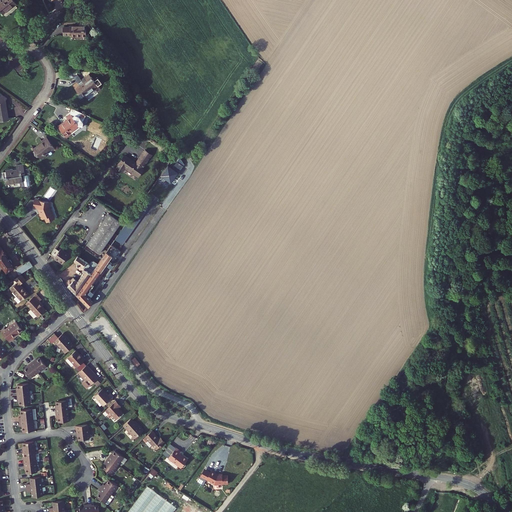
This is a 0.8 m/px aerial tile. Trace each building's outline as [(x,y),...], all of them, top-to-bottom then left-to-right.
[(0,3),(0,11),(2,15),(16,4),(13,0),(3,0),(1,2),(0,3)] [(70,27),(63,27),(63,35),(70,35),(70,37),(86,36),(86,26),(70,26),(70,27)] [(84,83),(81,80),(77,83),(73,86),(79,93),(81,91),(82,92),(81,93),(83,95),(84,94),(85,96),(94,89),(97,92),(101,89),(91,77),(84,83)] [(4,96),(0,93),(0,121),(1,122),(3,121),(3,122),(8,121),(6,106),(5,106),(4,102),(7,98),(4,96)] [(72,109),(70,113),(66,116),(69,121),(68,121),(67,120),(64,122),(65,123),(59,128),(66,138),(71,134),(71,133),(79,127),(82,127),(82,123),(86,115),(72,109)] [(54,148),(46,137),(41,141),(42,143),(39,145),(40,146),(34,151),(41,160),(46,156),(45,155),(54,148)] [(125,155),(116,168),(120,171),(123,167),(125,168),(138,177),(144,168),(143,168),(152,155),(145,150),(136,163),(125,155)] [(172,168),(168,165),(159,178),(164,181),(166,178),(171,181),(180,168),(175,164),(172,168)] [(13,169),(5,170),(7,178),(4,178),(4,180),(5,180),(6,185),(20,182),(21,187),(30,186),(27,170),(27,171),(26,169),(24,169),(23,165),(16,166),(16,170),(13,170),(13,169)] [(153,201),(146,195),(115,239),(122,244),(153,201)] [(48,202),(34,200),(33,207),(39,208),(39,210),(41,214),(40,214),(40,215),(40,216),(42,220),(45,218),(47,223),(54,220),(51,212),(50,213),(48,207),(49,206),(49,204),(48,202)] [(119,220),(109,213),(106,217),(108,218),(105,221),(104,220),(101,224),(111,231),(119,220)] [(119,220),(111,231),(113,232),(121,222),(119,220)] [(101,224),(98,228),(100,230),(108,235),(110,237),(113,232),(111,231),(101,224)] [(89,241),(87,244),(97,251),(108,235),(100,230),(98,231),(97,230),(92,237),(93,238),(91,242),(89,241)] [(108,235),(97,251),(99,253),(110,237),(108,235)] [(71,252),(58,243),(50,255),(62,264),(71,252)] [(111,244),(97,264),(76,294),(80,298),(79,299),(81,301),(82,300),(88,307),(92,302),(87,296),(102,274),(114,257),(119,250),(111,244)] [(0,262),(7,272),(14,267),(12,264),(13,264),(13,262),(12,260),(10,259),(9,260),(5,255),(6,254),(1,246),(0,247),(0,262)] [(90,264),(78,256),(74,261),(78,264),(77,264),(76,265),(77,266),(77,267),(78,267),(79,268),(82,270),(83,270),(83,271),(84,272),(77,282),(73,278),(71,279),(68,279),(67,281),(67,284),(68,285),(68,286),(72,290),(76,294),(97,264),(94,261),(91,262),(90,264)] [(114,257),(102,274),(106,277),(118,260),(114,257)] [(33,265),(30,260),(16,269),(19,274),(33,265)] [(26,280),(21,274),(15,279),(17,282),(11,289),(21,301),(29,294),(20,285),(26,280)] [(42,300),(37,294),(26,304),(38,317),(46,310),(39,302),(42,300)] [(5,327),(1,330),(10,342),(14,339),(13,337),(23,330),(16,322),(7,329),(5,327)] [(69,338),(64,333),(55,341),(66,353),(74,346),(68,338),(69,338)] [(76,350),(68,357),(77,367),(85,360),(83,357),(82,357),(76,350)] [(47,366),(40,358),(35,362),(34,361),(31,363),(38,372),(47,366)] [(30,379),(38,372),(31,363),(28,365),(29,366),(24,370),(30,379)] [(87,387),(98,378),(87,365),(80,372),(86,379),(83,381),(83,383),(87,387)] [(28,384),(18,385),(19,392),(17,392),(18,396),(29,395),(28,384)] [(109,395),(103,388),(95,395),(105,405),(114,397),(111,393),(109,395)] [(31,405),(29,395),(18,396),(18,400),(20,400),(20,406),(31,405)] [(121,406),(117,401),(106,410),(109,414),(111,412),(117,419),(123,413),(119,408),(121,406)] [(68,412),(67,402),(56,403),(57,409),(56,410),(56,413),(68,412)] [(36,410),(21,411),(22,419),(19,419),(20,422),(33,421),(37,421),(36,410)] [(68,412),(56,413),(57,417),(58,417),(59,424),(69,422),(68,412)] [(132,418),(124,425),(133,436),(135,438),(144,430),(139,424),(138,425),(132,418)] [(34,432),(33,421),(20,422),(20,426),(22,426),(23,433),(34,432)] [(88,426),(76,427),(77,435),(78,435),(79,441),(90,440),(88,426)] [(153,431),(144,438),(147,442),(148,441),(156,449),(163,442),(160,439),(159,439),(155,435),(155,434),(153,431)] [(23,454),(25,454),(35,453),(34,442),(23,444),(24,450),(23,450),(23,454)] [(170,443),(163,454),(168,458),(175,447),(170,443)] [(182,451),(177,447),(169,458),(180,466),(181,465),(183,467),(185,467),(186,465),(186,462),(189,459),(181,453),(182,451)] [(109,459),(118,466),(121,463),(123,464),(127,459),(116,451),(112,456),(111,456),(109,459)] [(36,463),(35,453),(25,454),(25,460),(24,460),(24,464),(36,463)] [(118,466),(109,459),(106,462),(107,463),(104,468),(112,474),(118,466)] [(38,473),(36,463),(24,464),(25,468),(26,468),(27,474),(38,473)] [(202,475),(208,479),(211,473),(205,469),(202,475)] [(217,472),(213,470),(211,473),(208,479),(212,481),(212,482),(215,484),(218,484),(224,484),(229,483),(229,475),(221,475),(217,473),(217,472)] [(41,478),(30,479),(31,485),(27,485),(27,493),(32,492),(32,498),(43,497),(41,478)] [(102,487),(112,494),(118,486),(110,480),(106,486),(104,484),(102,487)] [(171,511),(175,506),(146,486),(127,511),(171,511)] [(112,494),(102,487),(99,490),(102,492),(98,497),(108,504),(110,504),(115,497),(112,494)] [(65,511),(64,502),(53,503),(54,509),(50,509),(50,511),(65,511)]
